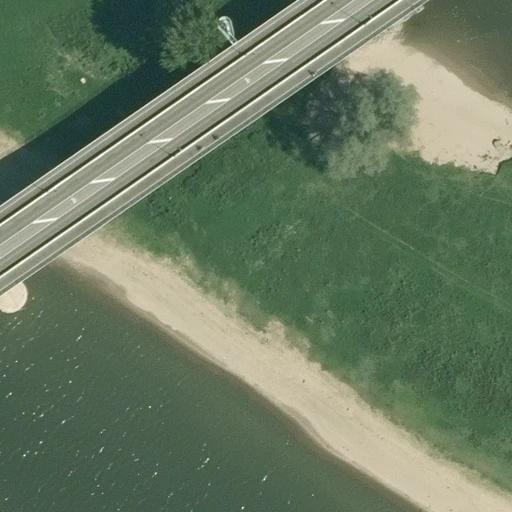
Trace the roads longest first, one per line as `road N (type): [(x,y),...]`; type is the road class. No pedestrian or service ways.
road 1 (primary): [(0,252),(366,0)]
road 2 (track): [(511,316),(284,190),(254,164),(225,38)]
